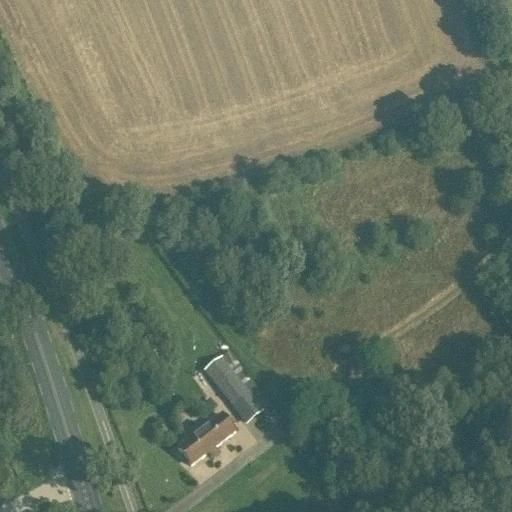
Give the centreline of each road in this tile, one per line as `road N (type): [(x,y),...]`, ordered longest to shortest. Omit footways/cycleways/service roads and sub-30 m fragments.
road 1 (track): [(511,489),(398,443),(370,423),(349,377),(498,257),(511,231)]
road 2 (primary): [(78,475),(0,249)]
